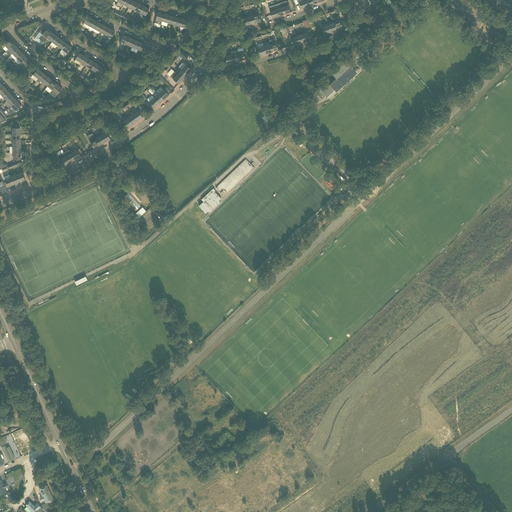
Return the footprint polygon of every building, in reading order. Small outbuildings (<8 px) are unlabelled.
[(132,0),(129,7),(134,10),(138,3),(132,0)] [(302,0),(299,1),(301,8),(307,6),(304,0),(302,0)] [(369,0),(367,0),(366,1),(360,5),(364,11),(370,6),(372,4),(369,0)] [(280,3),(281,7),(282,7),(284,14),(290,12),(288,5),(286,1),(280,3)] [(138,3),(134,10),(140,12),(143,6),(138,3)] [(146,15),(149,8),(143,6),(140,12),(146,15)] [(269,8),(272,18),(278,16),(276,9),(275,6),(269,8)] [(282,7),(281,7),(276,9),(278,16),(284,14),(282,7)] [(162,21),(164,13),(158,12),(155,22),(161,24),(162,21)] [(164,13),(162,21),(168,22),(170,15),(164,13)] [(246,17),(248,24),(254,23),(253,15),(252,16),(252,13),(246,14),(246,17)] [(254,23),(261,21),(259,14),(253,15),(254,23)] [(170,15),(168,22),(174,24),(176,17),(170,15)] [(88,16),(84,22),(89,25),(93,19),(88,16)] [(176,17),(174,24),(180,26),(182,19),(176,17)] [(246,17),(240,19),(242,26),(248,24),(246,17)] [(332,19),(334,22),(337,29),(343,27),(340,20),(337,21),(335,18),(332,19)] [(93,19),(89,25),(95,28),(98,22),(93,19)] [(180,26),(186,28),(188,21),(182,19),(180,26)] [(98,22),(95,28),(100,31),(104,25),(98,22)] [(322,27),(325,34),(331,32),(328,25),(327,22),(321,25),(322,27)] [(334,22),(328,25),(331,32),(337,29),(334,22)] [(497,23),(491,33),(503,41),(510,31),(497,23)] [(104,25),(100,31),(106,34),(109,28),(104,25)] [(43,33),(41,31),(40,32),(39,32),(34,39),(42,45),(47,38),(52,32),(47,28),(43,33)] [(111,37),(115,31),(109,28),(106,34),(111,37)] [(302,34),(305,41),(311,39),(308,32),(307,30),(301,32),(302,34)] [(52,32),(47,38),(52,42),(57,36),(52,32)] [(296,36),(295,32),(289,34),(290,38),(293,45),(299,43),(296,36)] [(296,36),(299,43),(305,41),(302,34),(296,36)] [(126,46),(127,44),(130,37),(124,35),(121,41),(120,44),(126,46)] [(57,36),(52,42),(57,45),(62,39),(57,36)] [(132,46),(135,40),(130,37),(127,44),(132,46)] [(269,40),(270,44),(272,51),(278,50),(275,38),(269,40)] [(10,39),(4,44),(8,49),(14,43),(10,39)] [(67,43),(62,39),(57,45),(62,49),(67,43)] [(135,40),(132,46),(138,49),(141,42),(135,40)] [(141,42),(138,49),(144,51),(147,45),(141,42)] [(8,49),(13,53),(18,48),(14,43),(8,49)] [(67,43),(62,49),(67,53),(72,47),(67,43)] [(264,46),(263,43),(258,44),(258,48),(260,55),(266,53),(264,46)] [(270,44),(264,46),(266,53),(272,51),(270,44)] [(144,51),(149,54),(152,47),(147,45),(144,51)] [(18,48),(13,53),(17,58),(22,52),(18,48)] [(178,54),(185,59),(188,55),(182,50),(178,54)] [(233,62),(239,60),(237,53),(237,51),(231,52),(231,55),(233,62)] [(22,52),(17,58),(21,62),(26,57),(22,52)] [(81,62),(85,56),(79,52),(75,59),(81,62)] [(86,65),(90,59),(85,56),(81,62),(86,65)] [(31,62),(26,57),(21,62),(19,64),(21,67),(24,65),(25,67),(31,62)] [(95,62),(90,59),(86,65),(91,69),(95,62)] [(345,61),(343,63),(332,73),(331,73),(336,79),(334,81),(334,80),(334,81),(330,84),(322,92),(326,96),(327,96),(326,96),(334,89),(335,90),(336,90),(356,72),(355,71),(345,60),(345,61)] [(100,66),(95,62),(91,69),(96,72),(100,66)] [(185,64),(181,69),(187,74),(191,69),(185,64)] [(96,72),(94,76),(101,80),(104,76),(102,75),(106,69),(100,66),(96,72)] [(38,68),(33,74),(31,77),(36,81),(37,80),(38,78),(43,72),(38,68)] [(183,79),(187,74),(181,69),(180,68),(176,73),(177,74),(183,79)] [(173,79),(179,84),(183,79),(177,74),(176,73),(174,71),(170,76),(173,79)] [(48,76),(43,72),(38,78),(37,80),(41,84),(43,82),(48,76)] [(27,85),(28,83),(29,83),(29,78),(30,76),(27,74),(22,80),(24,82),(27,85)] [(48,86),(52,80),(48,76),(43,82),(48,86)] [(156,79),(162,85),(165,81),(160,76),(156,79)] [(57,84),(52,80),(48,86),(52,90),(53,90),(57,84)] [(53,99),(62,88),(57,84),(53,90),(52,90),(48,95),(53,99)] [(8,91),(4,87),(0,90),(0,93),(3,96),(8,91)] [(164,99),(169,95),(164,89),(159,93),(164,99)] [(8,91),(3,96),(7,101),(13,96),(8,91)] [(155,97),(154,97),(159,103),(164,99),(159,93),(157,91),(153,94),(155,97)] [(17,100),(13,96),(7,101),(11,105),(17,100)] [(149,102),(154,107),(159,103),(154,97),(149,102)] [(21,105),(17,100),(11,105),(6,110),(8,112),(10,115),(21,105)] [(121,108),(118,110),(117,111),(112,114),(116,120),(121,116),(118,113),(122,110),(121,108)] [(137,120),(142,117),(138,111),(133,114),(137,120)] [(128,118),(132,124),(137,120),(133,114),(131,112),(126,116),(128,118)] [(123,122),(127,128),(132,124),(128,118),(123,122)] [(107,132),(101,135),(105,142),(110,138),(107,132)] [(100,136),(96,138),(99,145),(105,142),(101,135),(100,136)] [(295,136),(292,140),(298,146),(302,143),(295,136)] [(90,142),(94,148),(99,145),(96,138),(90,142)] [(75,159),(81,156),(77,150),(76,150),(75,148),(70,150),(72,153),(71,153),(75,159)] [(61,160),(64,166),(69,162),(66,156),(62,149),(56,153),(57,154),(55,156),(58,162),(61,160)] [(75,159),(71,153),(68,155),(66,156),(69,162),(75,159)] [(216,188),(219,192),(220,192),(222,189),(227,194),(254,168),(246,159),(216,188)] [(25,179),(22,172),(16,175),(19,182),(25,179)] [(7,186),(14,184),(11,177),(10,175),(4,177),(5,179),(5,180),(7,186)] [(14,184),(19,182),(16,175),(11,177),(14,184)] [(201,199),(203,202),(199,206),(206,213),(208,211),(209,213),(220,202),(219,201),(221,199),(214,191),(215,190),(213,188),(201,199)] [(153,214),(154,213),(150,208),(137,220),(141,224),(149,217),(156,225),(159,222),(153,214)] [(148,232),(156,225),(149,217),(141,224),(148,232)] [(76,284),(86,280),(85,276),(74,281),(76,284)] [(8,431),(2,417),(0,417),(0,434),(3,434),(8,431)] [(13,442),(19,439),(15,432),(10,435),(13,442)] [(6,443),(5,441),(7,440),(7,439),(8,438),(7,436),(5,436),(0,438),(0,444),(1,446),(6,443)] [(2,448),(9,462),(14,459),(10,450),(8,452),(5,446),(2,448)] [(38,489),(41,495),(38,496),(41,502),(44,501),(45,503),(53,500),(47,486),(38,489)] [(37,503),(34,506),(29,501),(25,505),(32,511),(40,511),(43,509),(37,503)]
